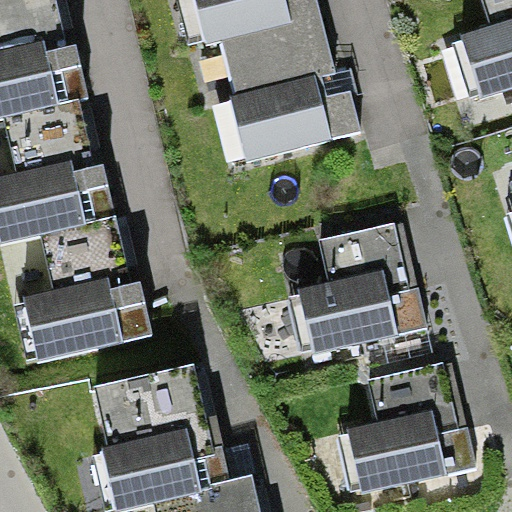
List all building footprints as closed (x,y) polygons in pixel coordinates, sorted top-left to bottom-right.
[(96,173),(93,162),(64,45),(52,0),(0,0),(0,119),(2,119),(16,177),(0,181),(0,242),(1,246),(40,236),(54,291),(24,299),(40,366),(152,337),(140,287),(132,289),(131,282),(103,172),(96,173)] [(306,0),(198,0),(211,46),(226,40),(311,20),(306,0)] [(511,0),(483,0),(494,31),(463,41),(484,104),(511,94),(511,0)] [(311,20),(226,40),(255,161),(358,137),(329,15),(311,20)] [(398,226),(318,244),(327,287),(295,294),(308,351),(420,326),(398,226)] [(468,470),(446,367),(368,384),(378,429),(347,436),(360,493),(468,470)] [(192,368),(92,393),(122,511),(124,511),(152,505),(154,511),(262,511),(255,480),(235,485),(225,448),(213,451),(210,440),(192,368)]
